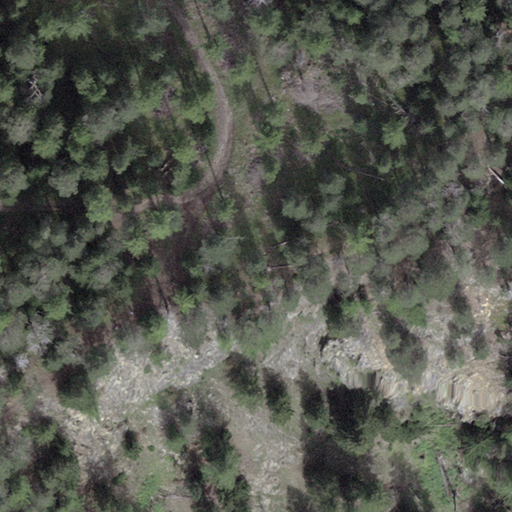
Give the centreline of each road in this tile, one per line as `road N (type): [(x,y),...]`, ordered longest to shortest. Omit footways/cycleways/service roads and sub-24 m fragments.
road 1 (track): [(166,0),(227,115),(221,151),(198,195)]
road 2 (track): [(198,195),(97,208),(0,206)]
